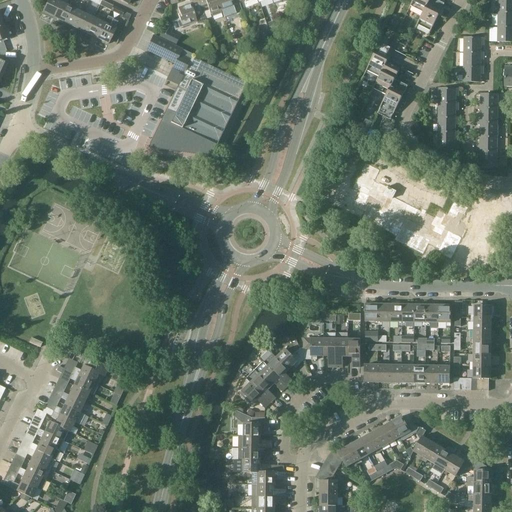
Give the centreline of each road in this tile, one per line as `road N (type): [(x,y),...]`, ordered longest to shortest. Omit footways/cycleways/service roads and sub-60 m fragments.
road 1 (residential): [(466,173),(409,147),(400,128),(462,0)]
road 2 (tertiary): [(269,217),(319,51)]
road 3 (residential): [(301,461),(285,456),(286,416),(316,382),(347,379),(368,412)]
road 4 (tertiary): [(319,51),(249,207)]
road 5 (residential): [(466,173),(469,87),(489,88),(490,52),(511,53)]
road 6 (tertiary): [(227,251),(189,403)]
road 7 (tertiary): [(189,403),(245,260)]
road 8 (residential): [(511,285),(358,280)]
road 9 (residential): [(33,69),(119,58),(150,0)]
road 10 (residential): [(511,404),(404,402),(368,412)]
road 11 (residential): [(126,180),(16,131)]
